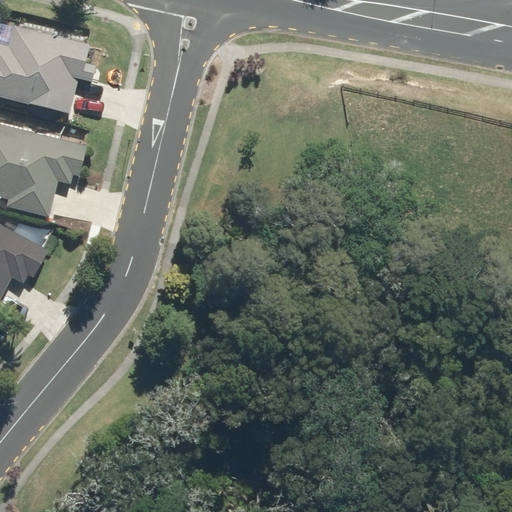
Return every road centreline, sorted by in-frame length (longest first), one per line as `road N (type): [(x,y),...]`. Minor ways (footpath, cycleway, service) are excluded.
road 1 (residential): [(0,447),(108,303),(135,249),(172,94)]
road 2 (secondary): [(331,0),(511,32)]
